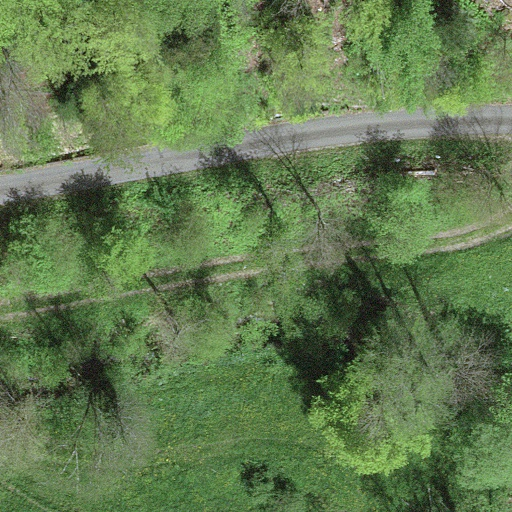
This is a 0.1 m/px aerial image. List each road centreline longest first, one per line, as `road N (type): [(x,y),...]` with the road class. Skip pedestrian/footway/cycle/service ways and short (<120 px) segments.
road 1 (track): [(0,306),(234,262),(431,242),(511,215)]
road 2 (unclassified): [(511,120),(353,128),(0,194)]
